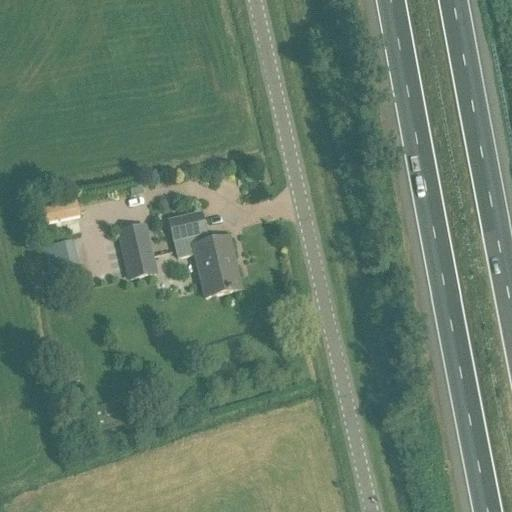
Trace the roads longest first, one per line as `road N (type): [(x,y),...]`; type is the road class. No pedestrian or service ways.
road 1 (unclassified): [(367,511),(255,0)]
road 2 (motorway): [(390,0),(486,511)]
road 3 (motorway): [(511,311),(453,0)]
